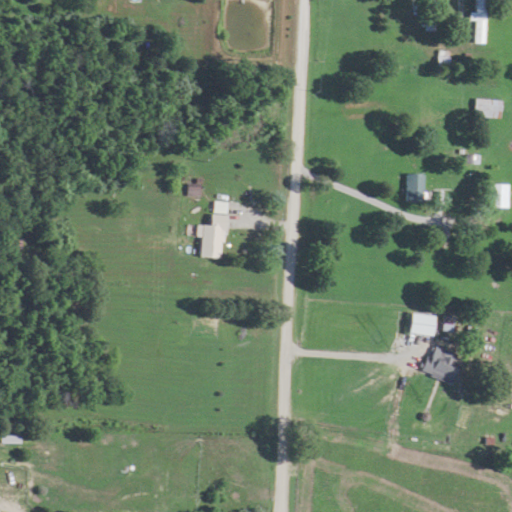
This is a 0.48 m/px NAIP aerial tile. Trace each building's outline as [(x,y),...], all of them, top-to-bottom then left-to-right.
[(425,0),(425,30),(434,30),(434,0),(425,0)] [(486,0),(474,0),(472,43),(484,43),(486,0)] [(496,117),(497,99),(470,98),(469,115),(496,117)] [(402,200),(419,200),(419,173),(402,173),(402,200)] [(506,207),(506,182),(484,182),(484,207),(506,207)] [(185,195),(198,194),(197,183),(184,184),(185,195)] [(223,215),(208,213),(206,226),(193,224),(192,236),(198,237),(196,255),(218,258),(223,215)] [(404,333),(429,335),(431,315),(406,312),(404,333)] [(417,372),(447,382),(456,354),(435,347),(431,358),(422,355),(417,372)] [(212,510),(221,510),(221,470),(212,470),(212,510)]
